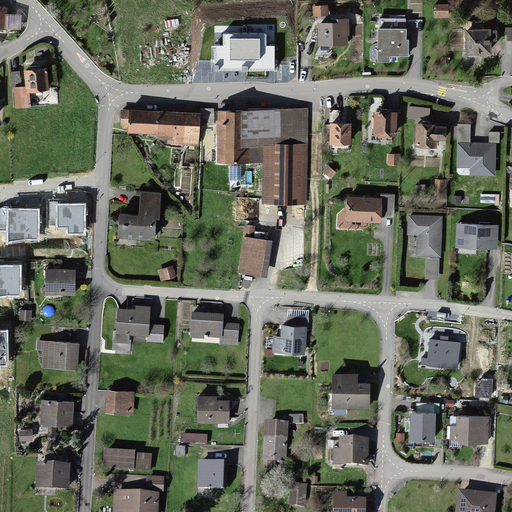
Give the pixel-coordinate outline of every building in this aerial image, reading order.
[(325,3),(312,2),(311,13),(324,14),(325,3)] [(348,18),(319,19),(319,41),(348,40),(348,18)] [(490,25),(464,25),(464,51),(490,51),(490,25)] [(404,27),(374,26),(373,53),(404,54),(404,27)] [(267,33),(222,33),(222,46),(215,46),(215,70),(274,70),(274,45),(267,45),(267,33)] [(36,64),(24,65),(26,84),(38,83),(36,64)] [(196,112),(122,107),(120,134),(194,139),(196,112)] [(307,110),(216,107),(214,158),(261,159),(260,201),(304,202),(307,110)] [(428,108),(408,107),(408,117),(427,118),(428,108)] [(391,110),(374,110),(373,129),(391,129),(391,110)] [(348,121),(328,120),(328,134),(347,135),(348,121)] [(443,122),(416,122),(415,143),(432,143),(432,134),(442,135),(443,122)] [(471,124),(457,124),(457,142),(471,143),(471,124)] [(500,131),(489,131),(489,143),(496,143),(500,143),(500,131)] [(471,143),(457,142),(456,168),(470,168),(470,175),(495,176),(496,143),(489,143),(471,143)] [(401,153),(387,153),(387,165),(400,166),(401,153)] [(447,181),(436,180),(435,197),(446,198),(447,181)] [(151,236),(152,215),(158,216),(159,191),(137,190),(135,213),(114,211),(112,234),(151,236)] [(382,198),(347,196),(346,222),(381,223),(382,198)] [(68,201),(49,202),(49,223),(59,222),(59,226),(68,226),(69,233),(84,233),(84,205),(69,205),(68,201)] [(1,209),(0,209),(0,229),(9,229),(8,242),(25,239),(38,239),(37,209),(1,209)] [(443,217),(408,215),(407,235),(416,236),(415,255),(441,256),(443,217)] [(498,225),(457,224),(456,249),(497,250),(498,225)] [(265,237),(243,236),(241,273),(263,275),(265,237)] [(439,259),(425,258),(425,279),(439,279),(439,259)] [(172,265),(157,270),(161,281),(176,277),(172,265)] [(0,296),(8,296),(20,295),(19,266),(0,266),(0,296)] [(71,270),(43,270),(42,291),(71,291),(71,270)] [(132,308),(116,307),(114,329),(145,331),(147,304),(133,303),(132,308)] [(219,343),(237,344),(238,326),(220,324),(221,311),(189,309),(188,332),(219,334),(219,343)] [(160,340),(161,322),(149,321),(147,340),(160,340)] [(307,323),(281,322),(279,350),(306,352),(307,323)] [(457,341),(429,337),(426,359),(454,363),(457,341)] [(74,342),(40,340),(39,362),(73,364),(74,342)] [(353,374),(331,373),(329,404),(365,406),(366,382),(353,381),(353,374)] [(131,390),(105,389),(104,411),(130,412),(131,390)] [(226,398),(196,397),(195,418),(224,420),(226,398)] [(70,401),(42,400),(40,422),(68,423),(70,401)] [(435,408),(410,407),(409,436),(435,437),(435,408)] [(489,414),(450,412),(449,439),(488,441),(489,414)] [(287,424),(262,422),(260,457),(285,459),(287,424)] [(368,442),(332,439),(331,461),(367,463),(368,442)] [(150,452),(101,450),(100,467),(149,470),(150,452)] [(221,463),(196,462),(194,486),(219,487),(221,463)] [(67,466),(35,464),(34,488),(65,490),(67,466)] [(162,482),(144,481),(143,489),(161,490),(162,482)] [(304,486),(288,485),(286,506),(303,507),(304,486)] [(495,511),(498,493),(457,488),(454,511),(495,511)] [(154,511),(156,496),(111,493),(109,511),(154,511)] [(343,495),(330,494),(329,511),(361,511),(362,501),(343,499),(343,495)]
